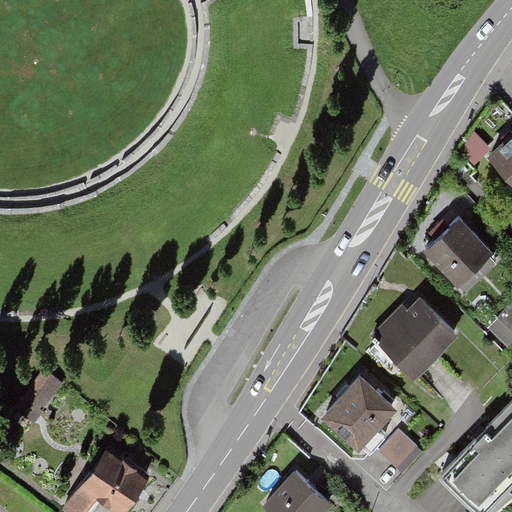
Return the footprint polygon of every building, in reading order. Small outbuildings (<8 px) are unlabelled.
[(511,133),(487,156),(511,183),(511,133)] [(493,244),(459,210),(424,243),(457,278),(460,275),(466,282),(495,254),(489,248),(493,244)] [(460,328),(423,291),(409,304),(403,299),(372,329),(378,335),(369,344),(385,361),(394,352),(414,373),(460,328)] [(511,300),(490,323),(511,343),(511,342),(511,300)] [(361,366),(324,407),(359,440),(397,400),(361,366)] [(511,474),(511,394),(442,465),(482,505),(511,474)] [(397,428),(380,447),(401,467),(420,447),(397,428)] [(151,479),(108,448),(67,504),(77,511),(88,511),(103,493),(128,511),(151,479)] [(325,511),(333,504),(299,471),(270,501),(280,511),(325,511)]
